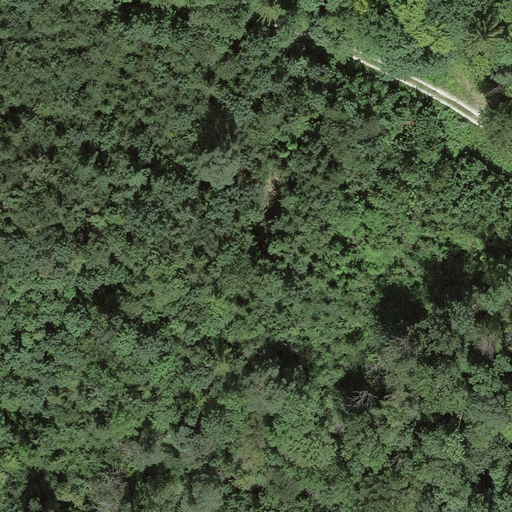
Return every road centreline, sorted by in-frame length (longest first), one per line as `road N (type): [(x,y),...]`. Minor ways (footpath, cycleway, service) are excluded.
road 1 (track): [(164,0),(336,45),(511,142)]
road 2 (track): [(483,121),(411,0)]
